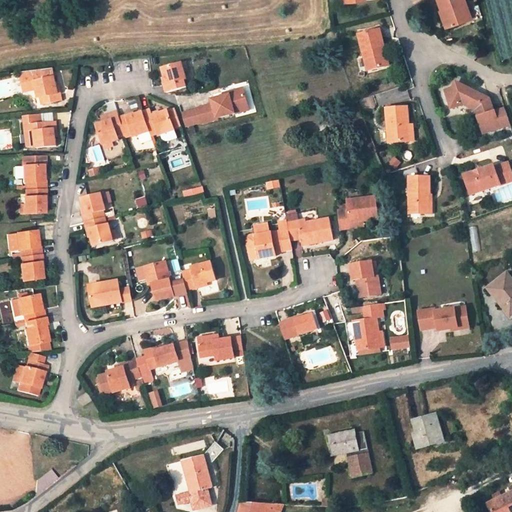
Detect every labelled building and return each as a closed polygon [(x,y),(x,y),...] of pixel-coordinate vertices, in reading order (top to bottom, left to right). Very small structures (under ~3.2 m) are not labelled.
[(437,25),(459,19),(453,2),(456,1),(456,0),(429,0),(432,9),(437,25)] [(371,60),(368,46),(373,45),(369,27),(347,32),(355,64),(371,60)] [(373,45),(368,46),(371,60),(377,58),(373,45)] [(159,76),(157,77),(158,85),(179,79),(177,71),(179,71),(175,55),(155,60),(159,76)] [(63,91),(60,91),(55,67),(23,72),(23,73),(27,91),(39,89),(41,96),(43,96),(45,103),(65,98),(63,91)] [(210,106),(227,101),(226,98),(240,94),(235,77),(221,80),(222,83),(204,88),(205,92),(189,97),(193,111),(210,107),(210,106)] [(450,98),(466,108),(472,129),(499,122),(495,107),(483,110),(479,98),(464,89),(445,78),(442,84),(432,86),(439,104),(448,101),(450,98)] [(174,115),(168,98),(161,101),(161,99),(152,102),(151,98),(144,101),(143,97),(135,100),(142,121),(144,125),(151,123),(152,125),(154,124),(155,126),(157,127),(160,128),(162,127),(170,125),(167,117),(174,115)] [(111,128),(110,126),(117,123),(111,106),(108,100),(100,103),(101,104),(92,108),(94,113),(88,116),(95,134),(111,128)] [(142,121),(135,100),(119,106),(118,103),(111,106),(117,123),(118,126),(124,124),(126,127),(142,121)] [(376,105),(378,139),(398,137),(395,104),(376,105)] [(22,136),(42,134),(40,118),(43,118),(42,110),(21,112),(22,120),(20,120),(22,136)] [(10,179),(31,178),(31,171),(28,171),(28,156),(30,156),(30,145),(6,146),(7,172),(9,173),(10,179)] [(84,165),(93,163),(92,157),(82,160),(84,165)] [(479,164),(458,171),(460,176),(449,179),(455,193),(497,179),(491,162),(480,166),(479,164)] [(449,179),(460,176),(458,171),(457,169),(447,172),(449,179)] [(419,193),(418,175),(399,175),(398,211),(415,211),(416,194),(419,193)] [(29,187),(32,187),(31,178),(10,179),(10,187),(7,188),(8,204),(29,203),(29,187)] [(78,213),(98,208),(96,201),(99,200),(94,183),(75,188),(79,204),(76,204),(78,213)] [(369,212),(366,188),(337,191),(337,194),(330,195),(332,213),(340,212),(341,216),(369,212)] [(282,218),(284,227),(294,225),(296,232),(326,226),(322,206),(292,212),(291,209),(281,211),(282,218)] [(102,214),(100,215),(98,208),(78,213),(80,220),(82,219),(87,235),(106,230),(102,214)] [(279,238),(279,236),(285,234),(284,227),(282,218),(275,220),(275,222),(266,224),(265,221),(249,225),(250,232),(242,234),(245,248),(253,246),(254,248),(270,244),(269,240),(279,238)] [(8,247),(28,244),(27,236),(24,237),(22,220),(1,223),(4,240),(7,240),(8,247)] [(250,232),(249,225),(241,226),(242,234),(250,232)] [(26,253),(29,252),(28,244),(8,247),(9,254),(6,254),(9,272),(29,269),(26,253)] [(351,285),(372,282),(369,265),(366,265),(364,249),(342,252),(345,269),(349,268),(351,285)] [(145,268),(151,290),(181,282),(181,279),(178,270),(166,273),(160,251),(142,256),(145,268)] [(178,270),(181,279),(191,276),(190,273),(209,268),(205,251),(185,256),(186,259),(176,262),(178,270)] [(142,256),(133,259),(136,271),(145,268),(142,256)] [(89,298),(119,292),(116,280),(114,271),(85,277),(89,298)] [(501,310),(511,301),(511,278),(508,282),(498,272),(481,286),(501,310)] [(116,280),(119,292),(127,290),(125,278),(116,280)] [(12,307),(10,307),(11,311),(13,311),(33,307),(32,300),(28,300),(24,285),(5,289),(9,304),(12,304),(12,307)] [(344,311),(348,339),(371,336),(369,321),(367,307),(371,307),(370,293),(355,295),(357,309),(344,311)] [(465,320),(459,302),(430,312),(429,309),(412,315),(418,332),(434,327),(435,330),(465,320)] [(271,312),(277,327),(310,317),(305,303),(287,308),(286,306),(270,310),(271,312)] [(32,316),(36,315),(33,307),(13,311),(15,318),(12,319),(17,336),(36,331),(32,316)] [(236,340),(234,328),(203,332),(202,327),(192,329),(194,348),(208,347),(208,351),(226,349),(225,341),(236,340)] [(401,329),(383,331),(384,344),(402,342),(401,329)] [(36,331),(17,336),(18,343),(38,341),(36,331)] [(184,346),(182,331),(167,335),(172,350),(184,346)] [(172,350),(167,335),(151,340),(151,338),(138,342),(140,348),(130,351),(133,367),(134,366),(137,374),(147,371),(143,359),(172,350)] [(10,375),(30,379),(33,363),(36,363),(37,356),(32,355),(34,348),(19,345),(15,359),(13,359),(10,375)] [(123,378),(121,371),(131,368),(133,367),(130,351),(117,355),(117,359),(101,364),(107,383),(123,378)] [(92,401),(88,394),(80,398),(83,405),(92,401)] [(408,429),(405,430),(408,439),(425,434),(431,433),(427,416),(429,415),(426,406),(403,412),(406,422),(408,429)] [(331,445),(339,443),(346,471),(356,468),(356,466),(367,463),(357,425),(349,427),(348,423),(320,429),(322,440),(329,438),(331,445)] [(170,455),(174,488),(176,495),(177,505),(194,502),(193,485),(195,485),(193,463),(211,444),(204,437),(191,452),(170,455)] [(47,459),(35,469),(42,479),(55,469),(47,459)] [(511,471),(506,474),(508,479),(479,493),(488,511),(511,500),(511,471)] [(163,497),(176,495),(174,488),(162,490),(163,497)] [(257,511),(258,511),(261,503),(234,502),(231,511),(257,511)] [(258,511),(259,511),(274,511),(278,503),(261,503),(258,511)]
